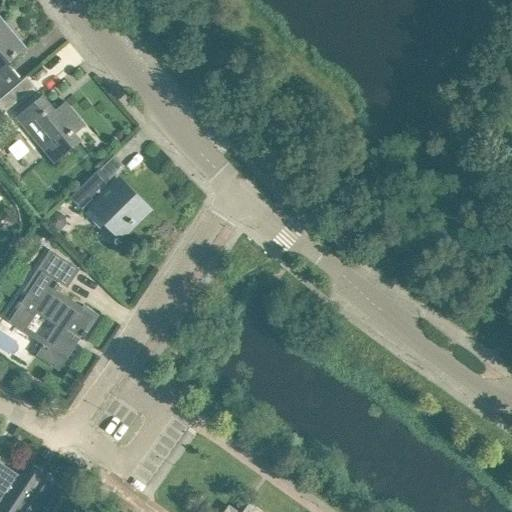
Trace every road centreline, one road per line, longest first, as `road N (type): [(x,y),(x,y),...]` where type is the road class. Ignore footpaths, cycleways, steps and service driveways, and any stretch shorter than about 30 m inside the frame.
road 1 (residential): [(511,399),(476,385),(387,321),(233,190)]
road 2 (residential): [(76,427),(233,190)]
road 3 (residential): [(233,190),(75,0)]
road 4 (residential): [(76,427),(125,461),(157,414),(123,390)]
